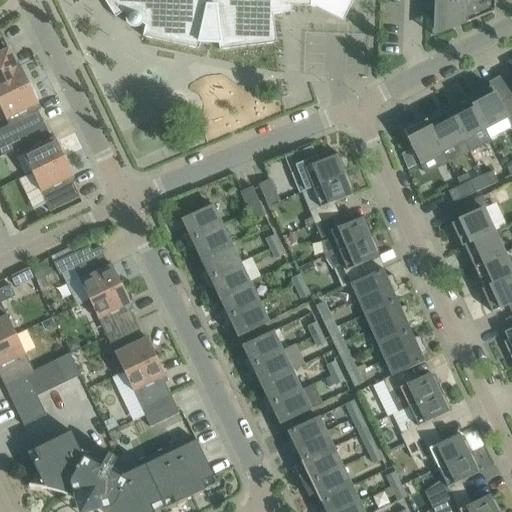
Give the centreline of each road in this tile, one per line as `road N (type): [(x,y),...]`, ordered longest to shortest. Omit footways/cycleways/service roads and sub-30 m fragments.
road 1 (residential): [(511,463),(455,355),(353,113)]
road 2 (residential): [(128,201),(267,507)]
road 3 (residential): [(353,113),(128,201)]
road 4 (residential): [(16,1),(128,201)]
road 5 (residential): [(511,29),(353,113)]
road 6 (residential): [(0,267),(128,201)]
